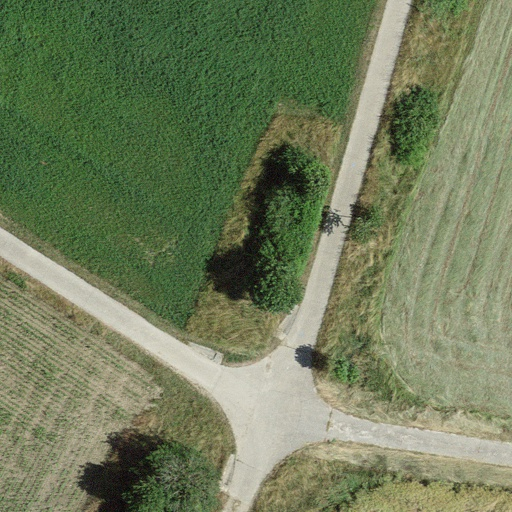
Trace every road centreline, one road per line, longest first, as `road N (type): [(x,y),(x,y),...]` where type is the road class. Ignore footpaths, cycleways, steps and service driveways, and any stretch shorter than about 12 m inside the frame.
road 1 (track): [(511,460),(279,419),(0,243)]
road 2 (track): [(240,511),(279,419),(396,0)]
